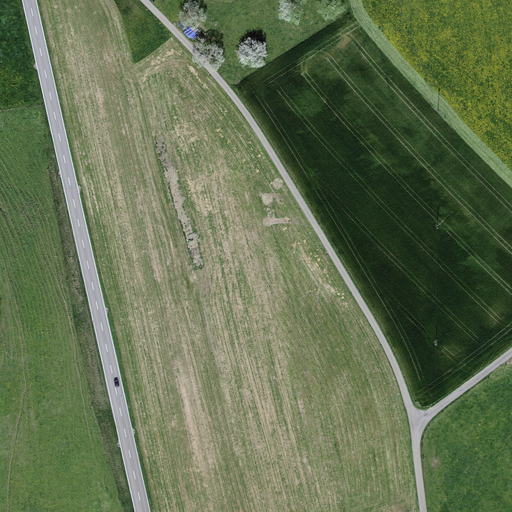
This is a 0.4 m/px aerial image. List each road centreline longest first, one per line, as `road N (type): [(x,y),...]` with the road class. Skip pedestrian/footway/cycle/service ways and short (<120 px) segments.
road 1 (secondary): [(29,0),(142,511)]
road 2 (unclassified): [(417,423),(386,345),(251,122),(145,0)]
